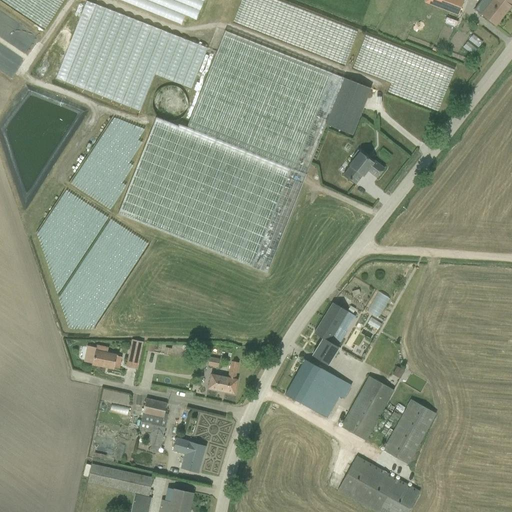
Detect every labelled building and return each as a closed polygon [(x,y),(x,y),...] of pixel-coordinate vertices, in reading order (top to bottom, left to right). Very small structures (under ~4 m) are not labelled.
[(205,0),(114,0),(180,25),(184,15),(198,21),(205,0)] [(284,30),(284,37),(290,34),(289,45),(294,40),(316,48),(307,29),(312,27),(308,27),(303,16),(290,11),(289,24),(279,20),(283,18),(283,13),(279,9),(275,18),(271,9),(268,11),(264,1),(250,0),(250,14),(245,19),(258,31),(266,31),(267,27),(272,27),(272,37),(279,39),(280,24),(289,24),(289,32),(284,30)] [(462,0),(420,0),(420,8),(461,11),(462,0)] [(490,29),(511,0),(489,0),(475,17),(490,29)] [(206,46),(85,7),(57,83),(141,113),(155,73),(192,86),(206,46)] [(441,11),(438,23),(450,26),(453,14),(441,11)] [(415,30),(412,37),(425,41),(427,34),(415,30)] [(225,33),(183,134),(160,124),(122,214),(264,273),(324,127),(344,82),(225,33)] [(433,110),(447,67),(412,56),(409,65),(404,64),(401,75),(394,72),(392,79),(386,77),(382,92),(402,98),(401,101),(433,110)] [(371,94),(344,82),(324,127),(354,139),(371,94)] [(187,109),(189,102),(188,96),(184,91),(173,85),(166,86),(160,90),(156,96),(155,102),(159,114),(164,118),(171,120),(178,119),(184,115),(187,109)] [(379,177),(386,168),(362,150),(344,174),(357,184),(369,169),(379,177)] [(330,340),(348,311),(333,302),(314,330),(325,337),(330,340)] [(355,332),(366,336),(368,329),(357,326),(355,332)] [(341,347),(330,340),(325,337),(313,355),(330,365),(341,347)] [(143,347),(131,344),(126,367),(138,370),(143,347)] [(93,363),(92,366),(114,371),(114,367),(119,369),(122,357),(117,356),(117,354),(108,352),(109,348),(97,345),(96,347),(88,346),(84,362),(93,363)] [(355,345),(348,355),(362,364),(369,354),(355,345)] [(220,358),(210,356),(208,365),(218,367),(220,358)] [(212,374),(208,389),(236,395),(239,380),(236,379),(240,362),(232,360),(228,377),(212,374)] [(392,363),(386,372),(394,377),(399,368),(392,363)] [(302,366),(285,399),(323,419),(334,399),(341,402),(346,393),(348,390),(302,366)] [(394,381),(414,393),(421,381),(401,370),(394,381)] [(395,388),(368,373),(338,424),(366,440),(395,388)] [(416,395),(423,397),(426,389),(419,387),(416,395)] [(103,412),(122,413),(122,397),(104,396),(103,412)] [(163,414),(165,403),(146,399),(139,429),(152,432),(150,443),(152,444),(151,450),(158,451),(167,415),(163,414)] [(382,459),(402,469),(431,415),(411,405),(382,459)] [(170,465),(200,473),(207,445),(177,437),(170,465)] [(339,490),(378,511),(404,511),(417,489),(358,456),(339,490)] [(144,511),(151,477),(93,466),(90,483),(134,491),(129,511),(144,511)] [(159,511),(191,511),(196,493),(165,486),(159,511)] [(412,511),(417,511),(421,497),(415,495),(411,511),(412,511)]
